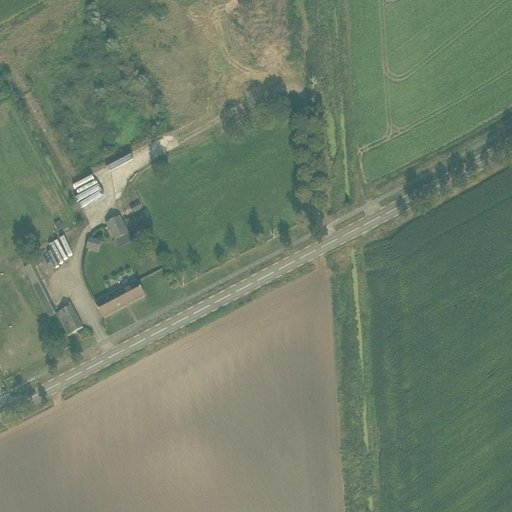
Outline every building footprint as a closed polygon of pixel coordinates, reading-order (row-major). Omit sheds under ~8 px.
[(121,164),(140,155),(138,152),(120,160),(121,164)] [(129,234),(120,217),(106,225),(115,241),(129,234)] [(91,237),(88,249),(100,253),(103,241),(91,237)] [(53,304),(33,264),(24,268),(44,308),(53,304)] [(94,303),(103,318),(144,296),(137,282),(97,303),(97,301),(94,303)] [(83,329),(71,307),(57,315),(68,336),(83,329)]
